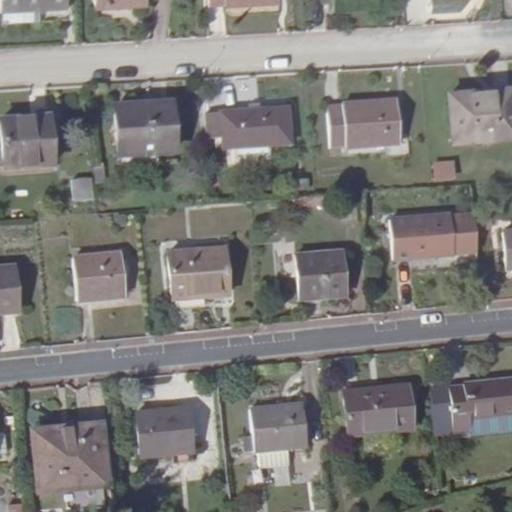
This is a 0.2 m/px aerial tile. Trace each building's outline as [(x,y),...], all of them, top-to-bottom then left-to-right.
[(0,0),(0,12),(3,12),(3,24),(38,22),(38,9),(67,8),(66,0),(0,0)] [(450,96),(454,145),(511,139),(511,108),(510,90),(450,96)] [(326,108),(331,150),(400,145),(396,102),(326,108)] [(118,115),(122,157),(178,153),(175,107),(137,110),(138,114),(118,115)] [(221,116),(225,153),(292,147),(288,110),(221,116)] [(0,123),(0,172),(48,168),(44,119),(0,123)] [(427,161),(426,179),(450,180),(451,161),(427,161)] [(89,177),(67,178),(67,200),(89,200),(89,177)] [(390,222),(394,261),(452,256),(449,216),(390,222)] [(172,257),(176,299),(230,294),(226,251),(172,257)] [(297,257),(301,302),(345,298),(342,253),(297,257)] [(78,262),(81,304),(128,300),(125,257),(78,262)] [(0,272),(0,318),(18,317),(13,272),(0,272)] [(454,389),(458,421),(511,414),(511,378),(468,383),(468,387),(454,389)] [(347,391),(352,436),(417,429),(412,384),(347,391)] [(260,453),(290,449),(309,447),(305,403),(252,409),(258,452),(260,453)] [(140,415),(145,457),(197,450),(192,409),(140,415)] [(38,436),(45,493),(109,487),(102,429),(38,436)] [(291,467),(290,449),(260,453),(262,470),(291,467)] [(1,505),(2,511),(17,511),(16,503),(1,505)]
